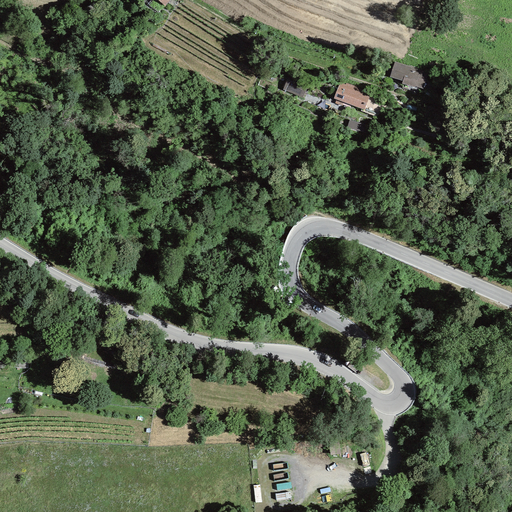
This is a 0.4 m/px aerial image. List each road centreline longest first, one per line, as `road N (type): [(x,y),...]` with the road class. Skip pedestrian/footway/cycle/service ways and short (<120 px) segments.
road 1 (tertiary): [(511,302),(343,229),(309,229),(293,248),(291,287),(377,353),(400,381),(398,402),(386,408),(317,362),(200,344),(147,324),(0,244)]
road 2 (track): [(385,89),(252,36),(195,0)]
road 3 (track): [(298,476),(381,481),(389,469),(386,408)]
